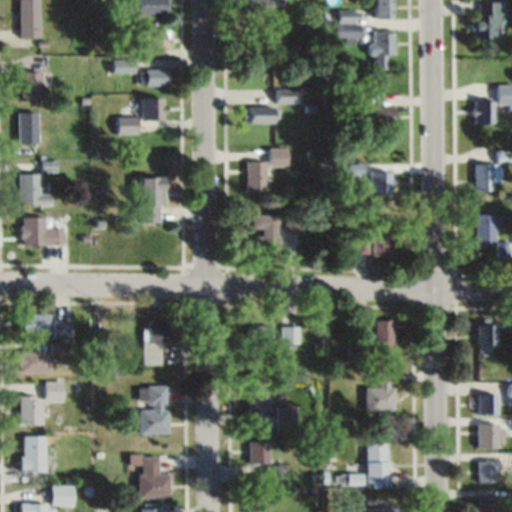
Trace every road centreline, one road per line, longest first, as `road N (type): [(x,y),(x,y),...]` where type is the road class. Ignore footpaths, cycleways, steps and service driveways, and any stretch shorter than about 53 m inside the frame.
road 1 (tertiary): [(428,0),(438,511)]
road 2 (residential): [(201,0),(209,511)]
road 3 (residential): [(511,296),(0,289)]
